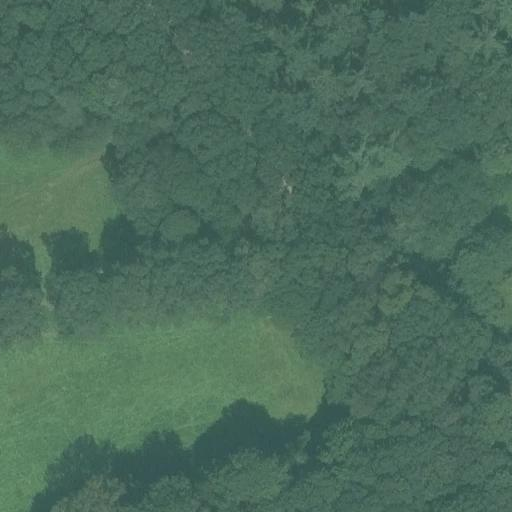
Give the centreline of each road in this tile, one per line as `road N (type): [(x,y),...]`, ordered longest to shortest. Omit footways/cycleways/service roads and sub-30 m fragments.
road 1 (unclassified): [(468,445),(274,180)]
road 2 (unclassified): [(274,180),(511,89)]
road 3 (unclassified): [(274,180),(142,0)]
road 4 (unclassified): [(301,511),(468,445)]
